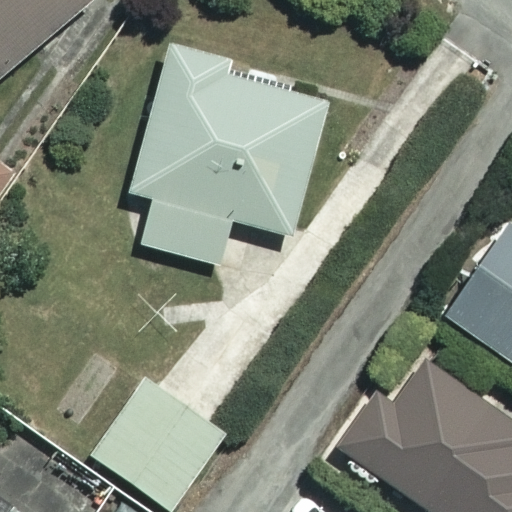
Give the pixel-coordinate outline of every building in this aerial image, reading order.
[(0,0),(0,181),(6,172),(0,168),(0,71),(81,0),(0,0)] [(287,232),(327,90),(168,44),(127,187),(152,195),(139,242),(215,264),(228,215),(287,232)] [(511,223),(506,219),(441,312),(511,361),(511,223)] [(222,431),(142,375),(88,451),(168,507),(222,431)] [(0,511),(21,511),(0,497),(0,511)]
